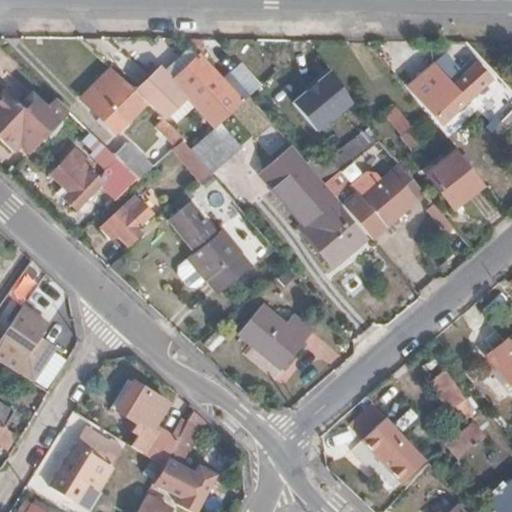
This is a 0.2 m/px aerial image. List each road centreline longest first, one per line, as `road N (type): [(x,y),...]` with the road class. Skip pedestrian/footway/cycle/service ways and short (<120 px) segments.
road 1 (residential): [(278,457),(290,432),(511,242)]
road 2 (residential): [(0,509),(116,307)]
road 3 (secondary): [(278,457),(116,307)]
road 4 (secondary): [(116,307),(0,200)]
